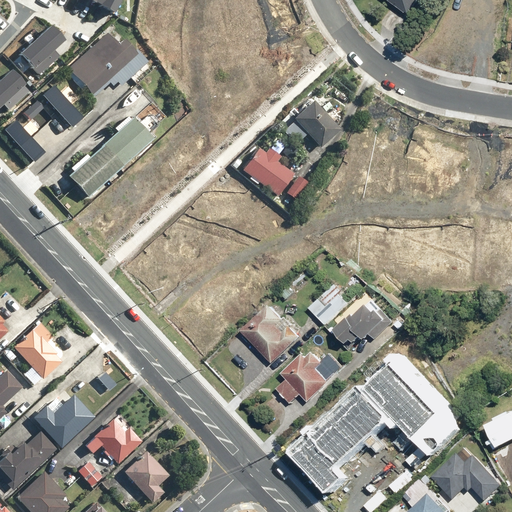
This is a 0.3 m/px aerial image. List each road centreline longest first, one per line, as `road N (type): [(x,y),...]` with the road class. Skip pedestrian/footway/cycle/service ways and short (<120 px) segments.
road 1 (secondary): [(0,194),(248,464)]
road 2 (residential): [(323,0),(348,44),(380,70),(443,98),(511,107)]
